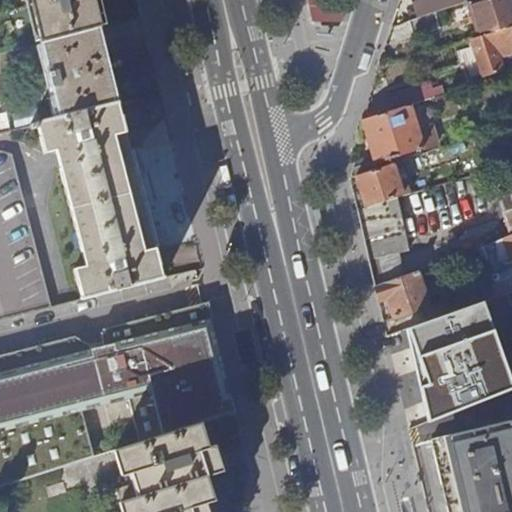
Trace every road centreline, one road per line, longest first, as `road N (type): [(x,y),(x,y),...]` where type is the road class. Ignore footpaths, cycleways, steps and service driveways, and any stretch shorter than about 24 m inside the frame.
road 1 (primary): [(207,0),(328,511)]
road 2 (primary): [(362,511),(274,143)]
road 3 (residential): [(274,143),(323,119),(334,103),(367,0)]
road 4 (primary): [(274,143),(239,0)]
